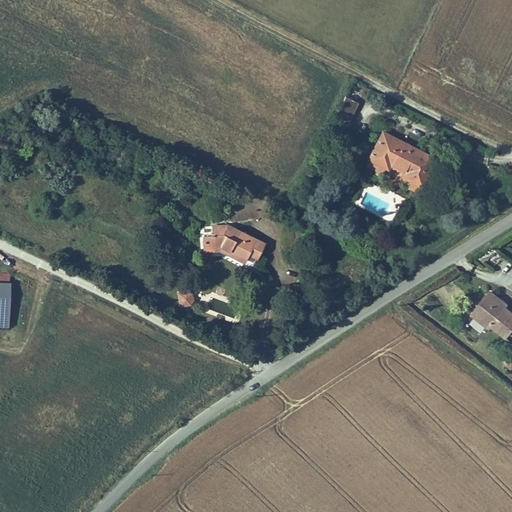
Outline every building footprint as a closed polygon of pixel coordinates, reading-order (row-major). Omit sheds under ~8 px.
[(363,115),(349,108),(338,131),(352,138),(363,115)] [(439,168),(385,143),(370,176),(387,184),(390,178),(392,178),(394,174),(409,181),(407,186),(417,190),(426,195),(439,168)] [(423,201),(426,195),(417,190),(414,197),(423,201)] [(260,245),(227,231),(210,233),(208,240),(201,241),(202,258),(218,256),(219,250),(223,250),(228,252),(227,259),(244,266),(247,256),(256,259),(260,245)] [(219,250),(218,256),(227,259),(228,252),(223,250),(219,250)] [(247,256),(244,266),(253,270),(256,259),(247,256)] [(0,278),(0,325),(10,326),(11,279),(0,278)] [(191,287),(177,291),(180,306),(195,302),(191,287)] [(493,289),(475,311),(493,326),(496,322),(509,332),(511,328),(511,309),(501,299),(503,297),(493,289)] [(198,303),(188,304),(188,311),(194,311),(195,316),(200,316),(204,311),(203,306),(198,303)]
